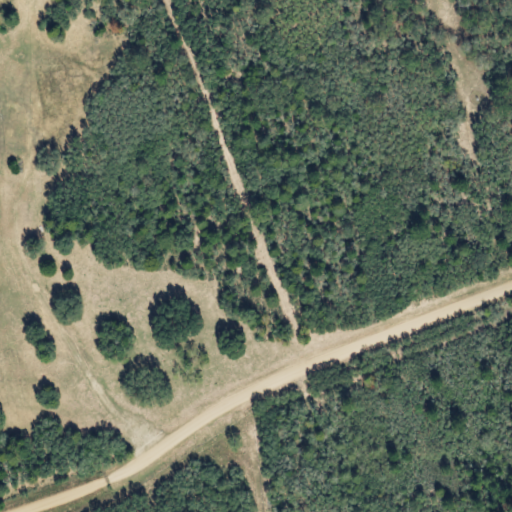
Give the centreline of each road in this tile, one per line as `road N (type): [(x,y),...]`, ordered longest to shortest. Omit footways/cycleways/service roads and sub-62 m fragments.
road 1 (residential): [(511,285),(254,389),(123,470),(13,511)]
road 2 (residential): [(58,70),(43,197),(67,281),(164,442)]
